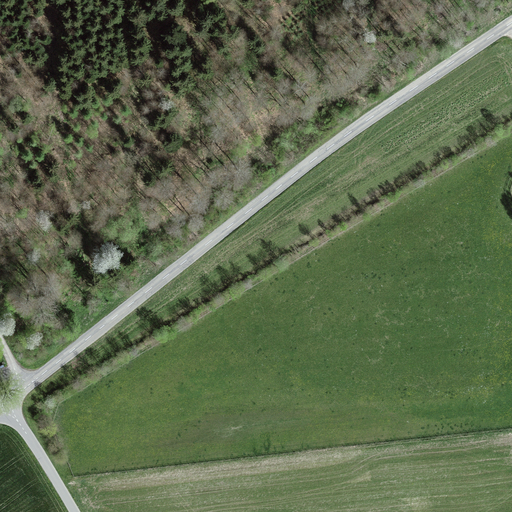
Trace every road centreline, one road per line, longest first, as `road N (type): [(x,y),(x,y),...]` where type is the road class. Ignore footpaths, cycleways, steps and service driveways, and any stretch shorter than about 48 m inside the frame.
road 1 (tertiary): [(511,22),(331,146),(24,388)]
road 2 (unclassified): [(5,405),(71,511)]
